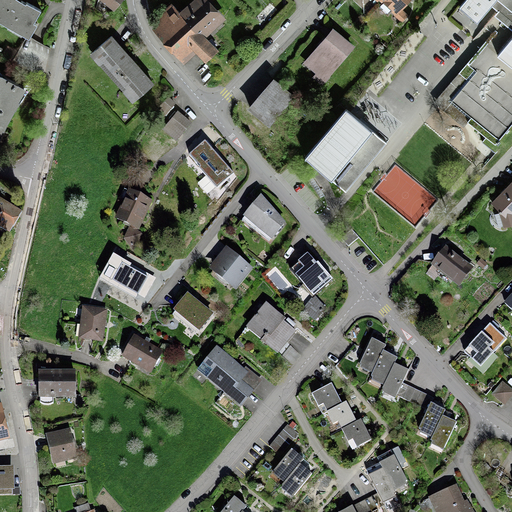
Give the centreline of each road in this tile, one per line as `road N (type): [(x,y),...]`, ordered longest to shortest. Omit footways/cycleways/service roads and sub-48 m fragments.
road 1 (residential): [(367,290),(174,511)]
road 2 (residential): [(212,112),(367,290)]
road 3 (residential): [(375,298),(511,153)]
road 4 (residential): [(76,0),(34,180)]
road 5 (residential): [(9,340),(33,511)]
road 6 (residential): [(375,298),(486,418)]
road 7 (residential): [(321,0),(212,112)]
road 8 (residential): [(134,0),(149,43),(212,112)]
road 9 (residential): [(9,340),(134,383)]
